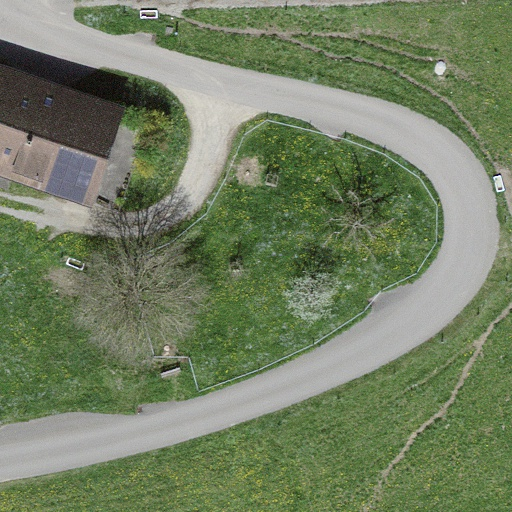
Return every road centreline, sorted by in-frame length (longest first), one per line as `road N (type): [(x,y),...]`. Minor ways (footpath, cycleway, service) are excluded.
road 1 (track): [(225,83),(185,205),(154,229),(102,232),(56,210)]
road 2 (track): [(17,6),(171,0)]
